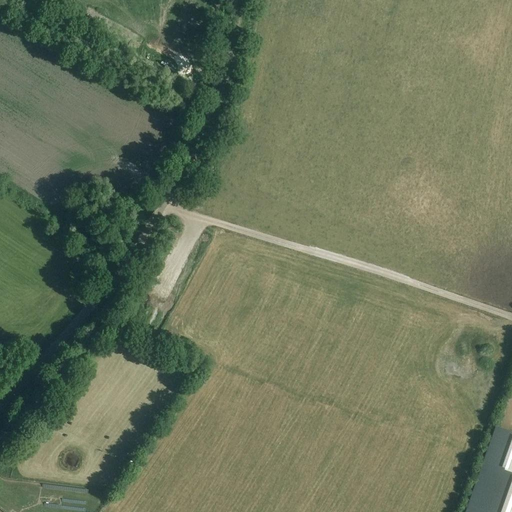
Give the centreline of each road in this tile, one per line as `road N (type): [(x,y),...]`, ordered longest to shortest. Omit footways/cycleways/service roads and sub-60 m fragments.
road 1 (unclassified): [(0,407),(119,271),(206,123),(238,0)]
road 2 (track): [(511,316),(159,203),(139,178)]
